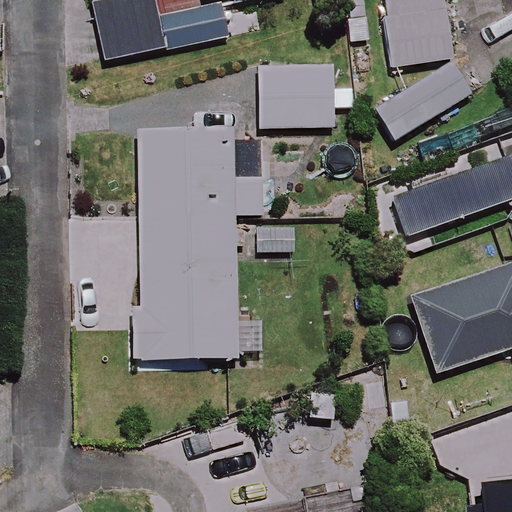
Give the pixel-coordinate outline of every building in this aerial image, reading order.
[(120,0),(88,7),(100,66),(263,32),(257,6),(219,14),(217,7),(194,12),(191,0),(170,0),(151,4),(150,0),(120,0)] [(379,0),(388,70),(445,63),(437,0),(379,0)] [(466,100),(447,66),(370,110),(390,144),(466,100)] [(329,131),(328,70),(253,70),(254,132),(329,131)] [(231,182),(230,133),(134,134),(135,309),(128,309),(128,363),(232,363),(230,220),(259,220),(258,182),(231,182)] [(436,205),(393,204),(392,248),(435,249),(436,205)] [(511,264),(409,297),(433,373),(511,349),(511,351),(511,264)] [(511,511),(511,487),(475,493),(478,511),(511,511)]
